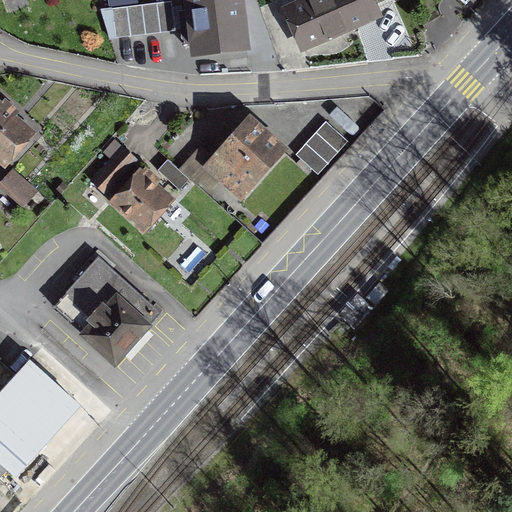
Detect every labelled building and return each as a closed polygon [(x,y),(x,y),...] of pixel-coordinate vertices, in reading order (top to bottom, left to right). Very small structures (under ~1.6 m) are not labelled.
[(188,0),(191,24),(184,25),(185,37),(192,37),(195,62),(220,59),(254,55),(248,0),(188,0)] [(312,0),(285,12),(301,49),(338,33),(375,16),(368,0),(312,0)] [(172,4),(111,12),(114,41),(146,37),(175,33),(172,4)] [(0,160),(2,163),(27,135),(15,125),(8,119),(13,113),(4,105),(0,108),(0,160)] [(199,181),(207,189),(217,179),(238,198),(280,151),(264,137),(249,123),(206,170),(208,171),(199,181)] [(354,145),(334,126),(302,160),(323,179),(354,145)] [(121,150),(91,184),(103,195),(134,162),(121,150)] [(143,164),(166,185),(177,173),(154,152),(143,164)] [(166,200),(152,187),(156,182),(143,170),(112,203),(141,229),(166,200)] [(1,185),(23,205),(33,194),(22,183),(11,174),(1,185)] [(54,233),(60,227),(52,220),(47,225),(54,233)] [(74,275),(78,279),(52,308),(113,363),(129,345),(144,327),(138,322),(151,308),(110,271),(114,267),(96,251),(74,275)] [(352,330),(371,310),(361,301),(359,302),(343,320),(342,321),(352,330)] [(28,362),(0,392),(0,464),(8,472),(72,402),(28,362)]
